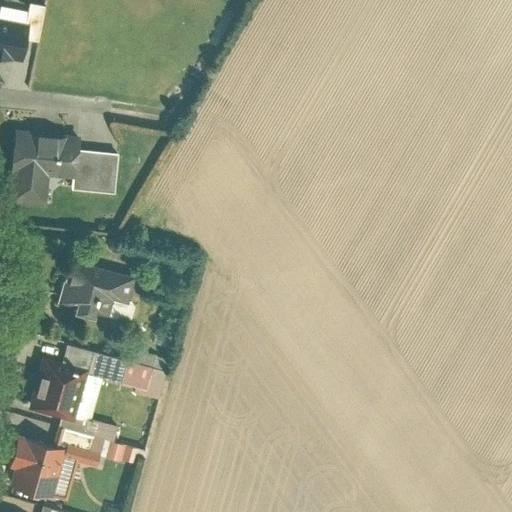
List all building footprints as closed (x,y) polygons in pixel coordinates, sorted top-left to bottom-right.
[(0,56),(21,61),(27,25),(0,20),(0,56)] [(59,181),(111,186),(114,147),(76,144),(77,129),(16,123),(10,196),(49,199),(51,186),(59,181)] [(77,256),(76,260),(68,259),(65,273),(63,272),(58,293),(75,297),(74,300),(105,307),(110,290),(128,295),(134,268),(77,256)] [(73,412),(85,365),(119,374),(125,352),(66,337),(62,355),(43,350),(30,401),(73,412)] [(119,374),(136,378),(134,385),(157,391),(164,363),(125,352),(119,374)] [(65,492),(76,453),(94,458),(101,430),(58,418),(53,434),(19,425),(9,457),(15,459),(10,477),(65,492)] [(74,511),(76,508),(43,499),(39,511),(74,511)]
